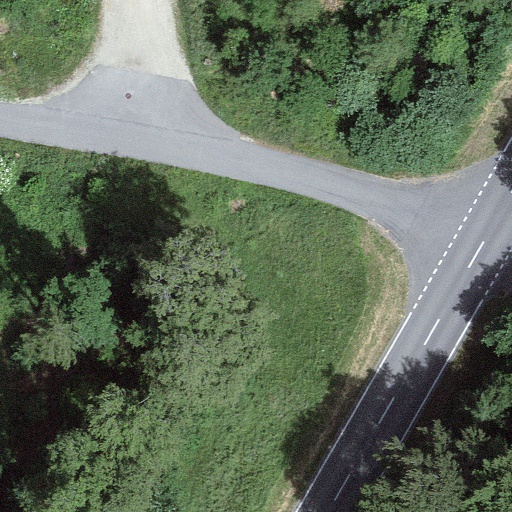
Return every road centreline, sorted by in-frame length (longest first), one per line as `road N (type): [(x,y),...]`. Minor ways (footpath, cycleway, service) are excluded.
road 1 (track): [(511,230),(220,145),(0,113)]
road 2 (tertiary): [(322,511),(511,180)]
